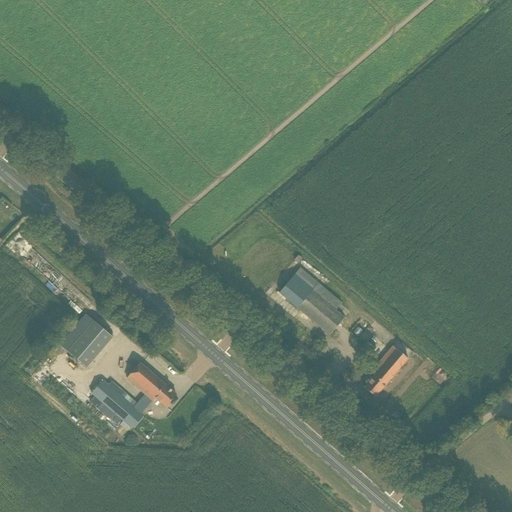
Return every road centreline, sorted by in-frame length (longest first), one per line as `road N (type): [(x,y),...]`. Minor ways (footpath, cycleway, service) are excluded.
road 1 (unclassified): [(240,325),(14,137)]
road 2 (primary): [(214,355),(0,167)]
road 3 (primary): [(387,508),(214,355)]
road 4 (unclassified): [(416,473),(240,325)]
road 5 (track): [(511,395),(416,473)]
